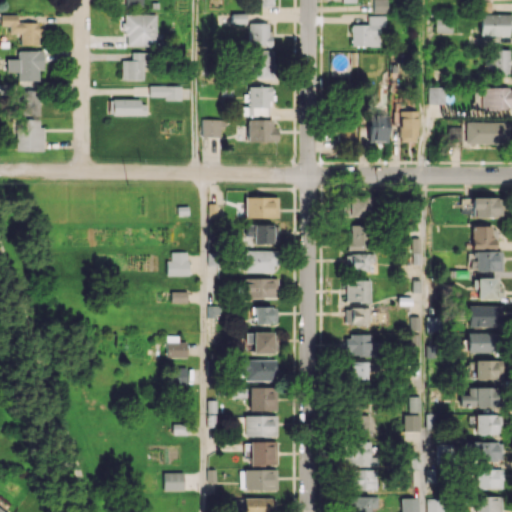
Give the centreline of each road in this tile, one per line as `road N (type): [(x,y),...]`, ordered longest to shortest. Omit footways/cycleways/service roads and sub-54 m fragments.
road 1 (residential): [(511,175),(0,169)]
road 2 (residential): [(308,0),(308,511)]
road 3 (residential): [(82,0),(82,170)]
